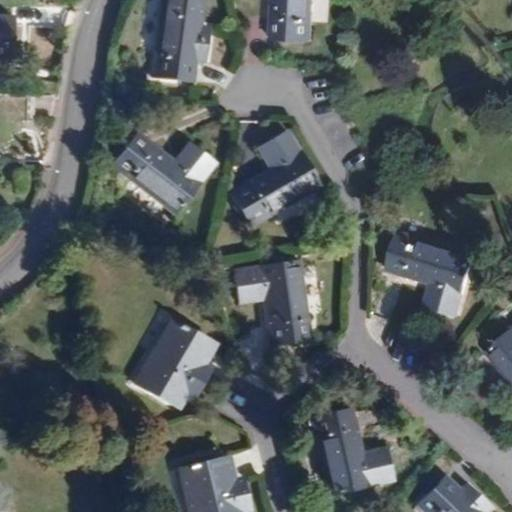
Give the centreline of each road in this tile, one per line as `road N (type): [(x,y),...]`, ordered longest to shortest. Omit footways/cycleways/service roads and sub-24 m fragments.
road 1 (residential): [(0,277),(16,269),(53,220),(102,0)]
road 2 (residential): [(356,349),(359,209),(298,88)]
road 3 (residential): [(280,511),(263,433),(274,401),(356,349)]
road 4 (residential): [(356,349),(511,471)]
